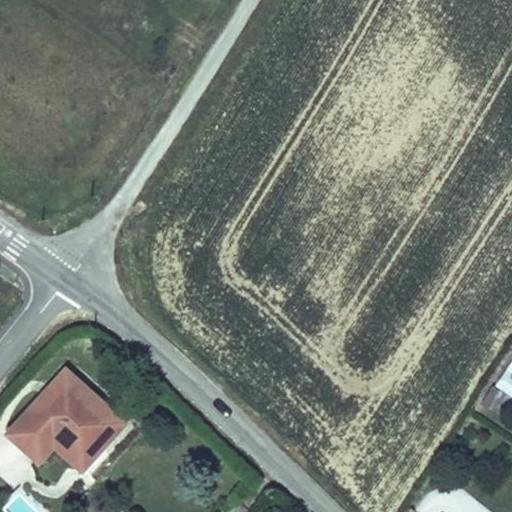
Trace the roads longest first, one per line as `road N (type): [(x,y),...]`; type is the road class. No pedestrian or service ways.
road 1 (tertiary): [(324,511),(72,276)]
road 2 (track): [(109,219),(249,0)]
